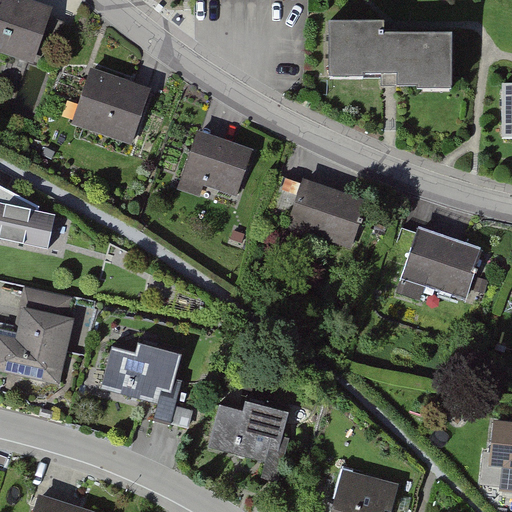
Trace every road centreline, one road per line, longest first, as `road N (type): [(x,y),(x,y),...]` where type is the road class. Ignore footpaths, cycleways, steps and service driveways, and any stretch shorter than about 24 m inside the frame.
road 1 (residential): [(511,208),(467,199),(297,129),(212,82),(102,0)]
road 2 (residential): [(0,428),(96,452),(216,511)]
